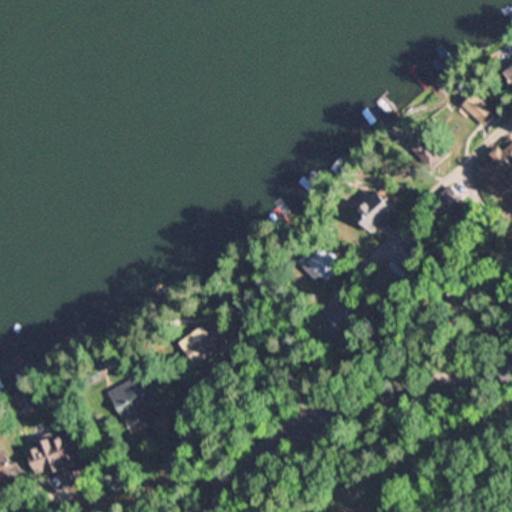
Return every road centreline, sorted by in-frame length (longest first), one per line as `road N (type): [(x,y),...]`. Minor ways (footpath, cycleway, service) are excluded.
road 1 (residential): [(308,424),(310,360),(326,316),(427,198),(511,132)]
road 2 (tertiary): [(220,511),(284,441),(328,414),(511,371)]
